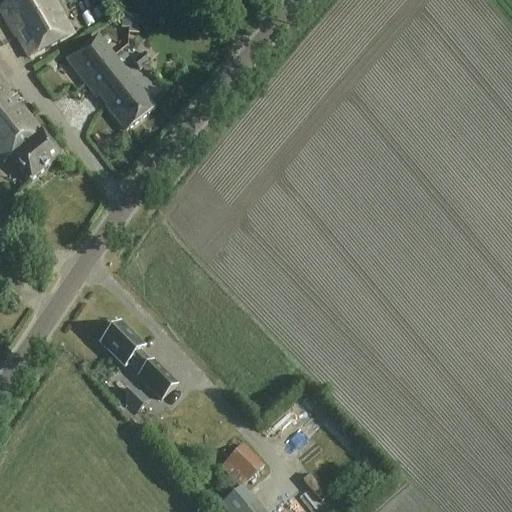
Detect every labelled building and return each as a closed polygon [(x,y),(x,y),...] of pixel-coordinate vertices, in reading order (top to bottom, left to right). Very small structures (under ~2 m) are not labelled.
[(0,0),(0,3),(2,8),(0,9),(0,11),(30,62),(74,36),(52,0),(0,0)] [(155,110),(98,39),(79,54),(78,52),(66,62),(96,100),(99,98),(106,107),(105,108),(125,134),(155,110)] [(139,73),(150,63),(143,54),(132,63),(139,73)] [(0,162),(4,167),(11,161),(31,186),(64,159),(22,108),(17,112),(9,102),(14,98),(0,80),(0,162)] [(128,367),(139,378),(137,380),(161,403),(177,387),(153,364),(151,365),(140,354),(144,350),(142,348),(142,346),(137,341),(135,341),(120,326),(111,335),(108,334),(101,341),(102,344),(100,346),(124,370),(128,367)] [(85,357),(84,337),(64,338),(65,357),(76,357),(77,377),(106,376),(105,356),(85,357)] [(108,386),(91,398),(109,423),(126,412),(108,386)] [(135,416),(149,401),(139,391),(124,406),(135,416)] [(220,469),(241,491),(264,468),(242,446),(220,469)]
